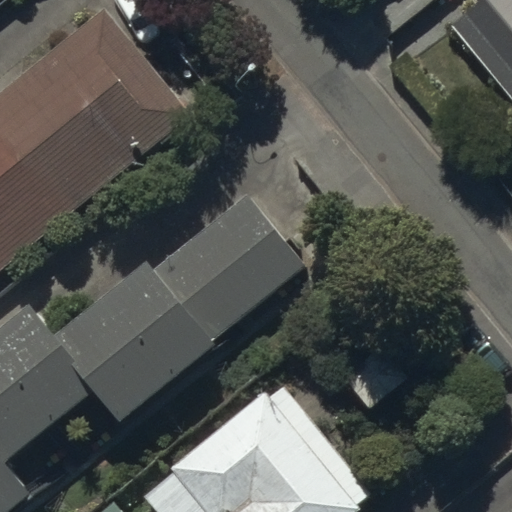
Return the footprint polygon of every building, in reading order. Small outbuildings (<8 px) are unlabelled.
[(511,0),(494,0),(454,34),(511,104),(511,0)] [(107,24),(0,110),(0,291),(195,134),(107,24)] [(0,511),(34,511),(11,484),(100,411),(126,443),(221,365),(211,354),(306,276),(246,203),(65,353),(38,322),(0,353),(0,511)] [(375,421),(412,389),(384,355),(346,387),(375,421)] [(373,511),(375,511),(289,404),(271,418),(265,410),(176,481),(189,496),(168,511),(373,511)]
